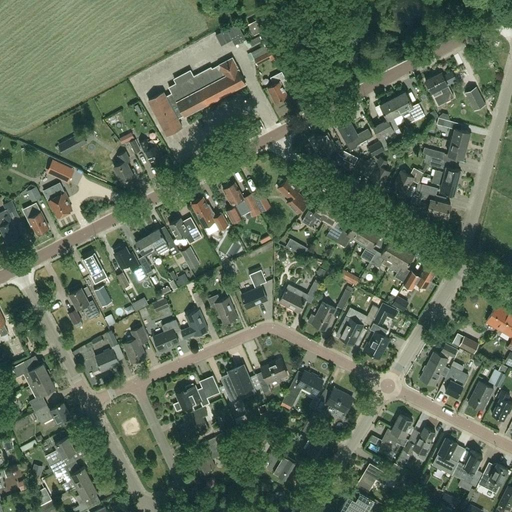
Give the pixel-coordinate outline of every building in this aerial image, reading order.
[(254,34),(267,27),(261,17),(248,24),(254,34)] [(237,22),(216,33),(222,44),(232,39),(235,45),(246,39),(237,22)] [(272,57),(273,60),(284,55),(276,41),(266,46),(268,51),(272,57)] [(266,46),(265,44),(251,51),(255,58),(268,51),(266,46)] [(268,51),(255,58),(258,64),(264,61),(272,57),(268,51)] [(185,114),(200,106),(199,105),(205,101),(206,103),(245,82),(232,57),(218,64),(219,65),(212,68),(210,65),(194,73),(191,69),(174,78),(176,83),(169,87),(172,93),(184,114),(185,114)] [(283,85),(288,83),(281,71),(270,77),(274,83),(267,86),(275,101),(287,95),(283,85)] [(442,72),(425,80),(438,105),(454,97),(447,84),(448,83),(442,72)] [(475,109),(485,104),(475,86),(465,91),(475,109)] [(392,97),(400,113),(408,109),(414,120),(424,114),(418,103),(413,106),(405,90),(392,97)] [(184,114),(172,93),(166,96),(163,92),(148,100),(167,134),(182,126),(177,118),(184,114)] [(400,113),(392,97),(379,104),(387,119),(373,126),(379,138),(398,128),(393,117),(400,113)] [(451,127),(453,121),(438,117),(437,124),(451,127)] [(368,128),(358,134),(350,119),(339,125),(347,140),(346,141),(351,149),(358,146),(357,145),(373,136),(368,128)] [(450,140),(466,144),(470,132),(455,128),(453,135),(451,135),(450,140)] [(318,140),(316,141),(321,152),(323,151),(325,153),(328,151),(331,157),(339,153),(340,155),(344,157),(343,158),(355,164),(358,157),(345,150),(341,144),(342,144),(339,139),(336,140),(337,142),(335,143),(328,131),(316,138),(318,140)] [(122,144),(134,138),(131,132),(119,137),(122,144)] [(77,136),(59,145),(64,154),(82,144),(87,142),(82,133),(77,136)] [(153,166),(164,160),(156,145),(151,147),(147,138),(139,142),(144,151),(145,151),(153,166)] [(135,153),(141,150),(135,139),(129,142),(135,153)] [(373,156),(384,150),(380,140),(368,147),(373,156)] [(463,157),(466,144),(450,140),(448,145),(450,146),(448,153),(463,157)] [(443,158),(445,152),(424,147),(423,153),(443,158)] [(122,181),(133,175),(127,162),(130,160),(125,151),(118,155),(121,162),(114,166),(122,181)] [(443,168),(445,160),(431,156),(429,164),(443,168)] [(382,184),(390,170),(384,167),(387,161),(381,157),(377,163),(379,164),(371,178),(382,184)] [(361,158),(355,169),(363,174),(369,163),(361,158)] [(54,161),(51,166),(49,172),(59,177),(68,181),(74,170),(65,165),(54,161)] [(434,175),(457,182),(458,177),(459,177),(461,177),(462,172),(461,171),(460,171),(460,169),(447,166),(445,171),(436,169),(434,175)] [(418,183),(424,172),(414,167),(410,174),(401,170),(391,189),(400,194),(404,196),(413,180),(418,183)] [(454,194),(454,193),(455,193),(456,192),(458,187),(457,186),(456,186),(457,182),(434,175),(432,181),(442,184),(440,190),(454,194)] [(300,189),(288,177),(279,186),(290,198),(287,201),(298,212),(308,202),(302,196),(301,197),(297,192),(300,189)] [(235,181),(229,184),(228,184),(225,185),(225,187),(223,188),(233,206),(227,210),(234,222),(243,216),(242,214),(250,209),(251,210),(259,205),(251,192),(244,196),(235,181)] [(59,183),(43,190),(48,200),(53,209),(54,209),(58,216),(60,216),(63,215),(64,213),(72,209),(67,199),(68,198),(65,191),(64,192),(60,184),(59,183)] [(423,184),(422,190),(436,194),(438,188),(423,184)] [(32,201),(42,196),(37,186),(27,191),(32,201)] [(252,192),(260,205),(268,200),(260,187),(252,192)] [(448,216),(451,204),(435,200),(436,194),(422,190),(420,197),(430,200),(427,211),(448,216)] [(222,213),(216,216),(213,211),(209,203),(207,204),(203,196),(191,203),(205,227),(215,221),(220,230),(229,225),(222,213)] [(317,216),(325,221),(334,206),(322,199),(313,213),(309,210),(302,222),(311,227),(317,216)] [(0,227),(7,240),(8,240),(9,241),(17,237),(17,235),(18,235),(12,223),(14,222),(11,217),(14,216),(11,211),(15,209),(10,200),(3,203),(6,209),(0,211),(0,227)] [(43,229),(48,227),(41,211),(36,202),(23,209),(31,225),(32,224),(36,233),(38,232),(38,233),(44,231),(43,229)] [(327,236),(336,241),(343,230),(338,227),(346,213),(334,206),(325,221),(333,226),(327,236)] [(190,242),(202,236),(196,226),(188,230),(181,217),(170,224),(177,237),(183,234),(185,238),(187,237),(190,242)] [(314,226),(322,231),(326,225),(319,219),(314,226)] [(351,237),(359,241),(368,226),(355,219),(347,233),(343,230),(336,241),(345,247),(351,237)] [(370,261),(377,250),(372,247),(380,233),(368,226),(359,241),(366,246),(360,256),(370,261)] [(160,228),(148,234),(158,252),(169,245),(173,252),(179,249),(173,239),(168,242),(160,228)] [(148,234),(137,241),(145,256),(152,252),(154,254),(158,252),(148,234)] [(266,247),(275,242),(273,238),(264,242),(266,247)] [(390,266),(400,250),(402,246),(390,239),(382,253),(377,250),(370,261),(379,267),(382,262),(390,266)] [(190,245),(181,250),(192,268),(200,263),(190,245)] [(120,246),(114,249),(115,251),(115,252),(122,266),(130,262),(133,268),(133,269),(133,270),(139,281),(147,277),(141,264),(139,265),(132,252),(130,253),(126,246),(122,248),(120,246)] [(414,254),(402,246),(400,250),(390,266),(398,271),(394,276),(404,282),(411,270),(406,268),(414,254)] [(83,258),(91,273),(95,282),(107,276),(102,267),(94,252),(83,258)] [(143,256),(138,259),(146,273),(152,270),(143,256)] [(412,270),(404,283),(413,288),(417,282),(428,288),(432,280),(431,279),(439,265),(428,259),(419,273),(420,274),(420,275),(412,270)] [(260,282),(265,280),(260,268),(249,273),(255,287),(241,293),(247,307),(267,298),(260,282)] [(129,284),(123,272),(117,275),(123,287),(129,284)] [(356,285),(359,279),(352,274),(348,280),(356,285)] [(227,293),(232,291),(227,278),(222,280),(227,293)] [(314,280),(308,293),(313,296),(320,283),(314,280)] [(306,298),(300,295),(302,290),(288,283),(279,301),(299,311),(306,298)] [(104,286),(95,290),(102,305),(111,301),(104,286)] [(99,313),(92,299),(89,301),(81,287),(70,293),(78,308),(83,305),(90,317),(99,313)] [(336,305),(337,305),(342,308),(351,291),(345,288),(336,305)] [(197,306),(203,304),(198,291),(192,293),(197,306)] [(223,322),(237,316),(228,295),(220,299),(217,293),(208,297),(210,303),(214,302),(223,322)] [(398,296),(393,304),(404,311),(409,303),(398,296)] [(163,304),(165,308),(169,306),(166,297),(156,302),(158,306),(163,304)] [(325,329),(336,308),(322,301),(315,315),(312,313),(308,321),(325,329)] [(378,312),(374,320),(383,325),(387,316),(393,319),(398,310),(383,303),(378,312)] [(487,321),(499,328),(510,310),(498,303),(487,321)] [(373,304),(364,322),(370,325),(379,308),(373,304)] [(74,324),(82,320),(76,308),(68,313),(74,324)] [(208,331),(207,329),(208,329),(199,309),(185,315),(189,326),(181,329),(184,338),(193,334),(193,335),(201,332),(202,334),(208,331)] [(511,311),(510,310),(499,328),(510,335),(511,332),(511,311)] [(0,333),(1,335),(9,332),(5,323),(6,322),(3,317),(2,317),(0,312),(0,333)] [(345,316),(336,335),(353,344),(363,324),(345,316)] [(174,330),(179,328),(175,318),(161,324),(164,331),(153,335),(159,349),(179,341),(174,330)] [(84,320),(77,323),(79,329),(86,326),(84,320)] [(379,358),(389,338),(384,336),(387,330),(373,323),(370,329),(375,331),(369,344),(371,345),(367,352),(379,358)] [(131,331),(135,338),(124,343),(132,362),(146,355),(140,343),(148,339),(142,326),(131,331)] [(111,344),(116,342),(111,331),(106,333),(111,344)] [(101,335),(92,339),(95,346),(104,341),(101,335)] [(473,352),(478,343),(464,336),(459,345),(473,352)] [(449,355),(452,357),(456,349),(444,342),(439,354),(434,351),(420,378),(434,385),(440,374),(445,377),(449,368),(443,366),(449,355)] [(101,369),(118,362),(113,348),(95,356),(101,369)] [(511,352),(509,351),(503,362),(511,367),(511,352)] [(286,375),(279,360),(279,358),(278,358),(279,360),(261,367),(260,365),(260,366),(262,371),(256,374),(256,373),(256,374),(264,393),(271,390),(268,382),(286,375)] [(30,385),(50,375),(43,362),(29,370),(24,361),(12,367),(17,376),(24,373),(30,385)] [(255,390),(249,376),(244,364),(233,368),(227,371),(228,374),(221,377),(224,385),(227,391),(235,388),(239,397),(255,390)] [(451,379),(445,391),(457,396),(468,373),(455,367),(451,365),(445,377),(451,379)] [(293,381),(287,392),(283,399),(293,404),(302,386),(316,393),(323,380),(305,371),(298,383),(293,381)] [(506,374),(500,371),(493,383),(500,387),(506,374)] [(50,375),(30,385),(36,397),(30,400),(35,410),(47,403),(42,394),(56,387),(50,375)] [(199,401),(201,405),(202,406),(209,403),(207,397),(214,394),(208,379),(200,382),(202,387),(195,389),(194,385),(193,385),(192,383),(185,386),(186,389),(176,393),(179,401),(173,403),(175,410),(199,401)] [(482,409),(493,388),(479,381),(468,402),(482,409)] [(344,413),(353,395),(352,395),(351,396),(334,388),(335,386),(334,386),(332,390),(326,387),(317,406),(323,409),(327,402),(344,411),(343,412),(344,413)] [(510,410),(511,405),(511,403),(506,400),(509,394),(501,390),(498,396),(499,397),(491,414),(503,420),(508,409),(510,410)] [(47,403),(35,410),(42,423),(55,417),(58,422),(71,415),(64,401),(50,409),(47,403)] [(13,419),(20,411),(15,406),(7,413),(13,419)] [(202,415),(207,413),(204,407),(190,413),(193,419),(181,425),(187,439),(209,429),(202,415)] [(400,415),(392,431),(388,429),(382,441),(380,445),(392,450),(394,447),(399,437),(397,436),(398,434),(404,437),(413,421),(400,415)] [(318,457),(320,454),(329,440),(317,433),(320,427),(309,420),(303,431),(313,437),(306,450),(318,457)] [(425,460),(433,444),(431,443),(436,433),(424,427),(416,445),(409,442),(405,451),(411,454),(414,449),(421,453),(419,457),(425,460)] [(38,443),(44,440),(41,434),(35,436),(38,443)] [(54,471),(66,464),(62,457),(76,450),(68,436),(55,443),(58,448),(45,455),(54,471)] [(215,466),(211,459),(222,454),(214,436),(203,441),(206,448),(193,453),(201,472),(215,466)] [(439,453),(433,465),(441,469),(452,474),(460,458),(454,455),(455,455),(452,453),(457,444),(446,438),(438,453),(439,453)] [(271,452),(266,459),(271,462),(268,468),(273,471),(285,479),(296,461),(285,455),(289,448),(278,441),(271,452)] [(404,451),(398,464),(404,467),(410,454),(404,451)] [(458,463),(453,473),(461,477),(472,483),(475,484),(477,481),(481,472),(476,470),(483,457),(471,451),(463,466),(458,463)] [(370,463),(355,488),(367,495),(377,480),(385,485),(390,476),(400,482),(407,471),(395,464),(388,475),(370,463)] [(496,492),(501,483),(508,469),(496,463),(490,476),(484,473),(479,483),(496,492)] [(77,486),(91,478),(84,466),(71,473),(66,464),(54,471),(57,476),(63,472),(68,481),(73,478),(77,486)] [(6,476),(14,474),(12,467),(4,470),(6,476)] [(42,470),(33,468),(31,474),(34,480),(41,477),(42,470)] [(431,474),(425,472),(417,489),(425,493),(428,487),(426,485),(431,474)] [(91,478),(77,486),(80,493),(75,495),(80,504),(73,508),(75,511),(79,511),(89,507),(84,498),(97,491),(91,478)] [(511,487),(509,486),(500,503),(510,508),(511,502),(511,487)] [(367,511),(375,500),(367,495),(355,488),(350,495),(349,494),(340,509),(344,511),(353,511),(354,510),(357,511),(367,511)] [(445,503),(447,501),(449,496),(443,493),(440,501),(445,503)] [(44,509),(44,511),(56,511),(60,510),(57,503),(44,509)] [(469,503),(469,505),(464,511),(483,511),(484,511),(469,503)]
